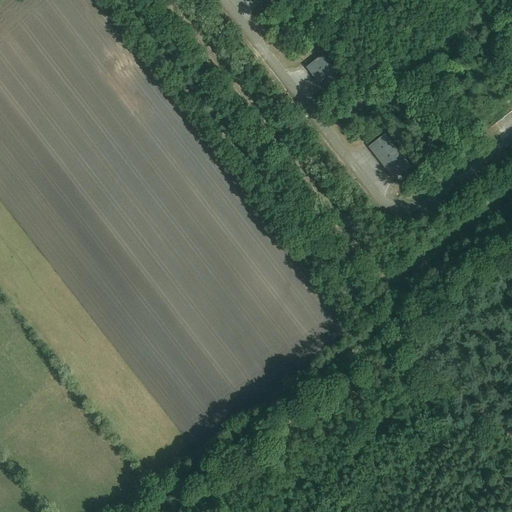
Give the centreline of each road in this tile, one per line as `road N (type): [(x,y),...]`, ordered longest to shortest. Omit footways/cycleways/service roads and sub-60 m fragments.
road 1 (track): [(122,0),(378,326)]
road 2 (track): [(141,511),(378,326)]
road 3 (track): [(511,425),(391,317)]
road 4 (track): [(391,317),(511,223)]
